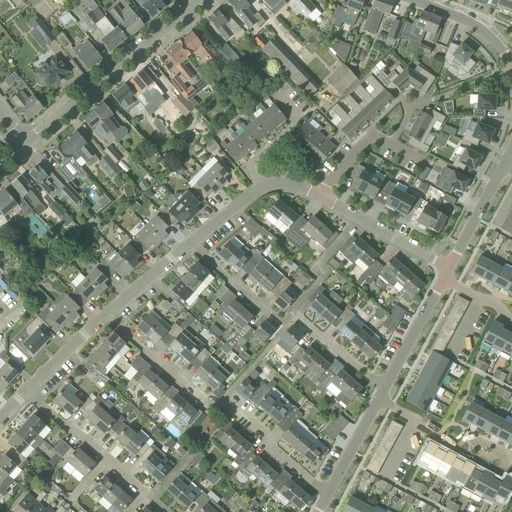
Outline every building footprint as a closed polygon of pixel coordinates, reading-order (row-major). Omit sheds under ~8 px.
[(140,0),(144,5),(142,6),(152,19),(166,7),(160,0),(140,0)] [(229,0),(227,2),(228,2),(250,29),(256,24),(259,27),(265,22),(258,13),(254,16),(247,8),(250,6),(244,0),(229,0)] [(283,0),(281,0),(273,7),(279,14),(288,5),(283,0)] [(291,0),(290,2),(306,18),(307,18),(312,23),(321,14),(308,0),(291,0)] [(347,9),(342,7),(336,21),(334,27),(339,29),(342,23),(353,27),(355,22),(359,12),(360,12),(364,0),(349,0),(347,7),(348,7),(347,9)] [(364,29),(363,31),(370,33),(379,11),(383,13),(384,13),(389,15),(395,1),(391,0),(374,0),(372,8),(364,29)] [(511,0),(492,0),(491,3),(497,6),(497,8),(504,11),(505,12),(507,13),(509,13),(510,13),(511,9),(511,0)] [(336,21),(342,7),(336,5),(331,18),(336,21)] [(118,27),(128,39),(144,25),(129,6),(121,13),(116,6),(110,12),(120,25),(118,27)] [(81,20),(77,24),(85,33),(90,29),(97,38),(98,39),(100,42),(101,42),(110,53),(117,47),(108,36),(109,34),(99,22),(102,20),(94,10),(82,19),(81,20)] [(210,17),(208,18),(208,19),(226,41),(233,35),(232,34),(231,33),(238,26),(235,22),(228,15),(226,17),(224,19),(224,18),(218,10),(210,17)] [(402,30),(401,33),(409,36),(407,41),(420,46),(422,39),(425,32),(426,31),(432,16),(422,12),(418,21),(416,19),(413,26),(405,22),(402,30)] [(426,31),(425,32),(430,34),(428,40),(429,41),(435,43),(437,39),(441,29),(438,28),(441,20),(432,16),(426,31)] [(39,18),(31,25),(47,45),(55,38),(39,18)] [(117,47),(128,39),(118,27),(115,30),(105,18),(99,22),(109,34),(108,36),(117,47)] [(394,20),(387,38),(397,42),(404,24),(394,20)] [(176,44),(188,58),(194,53),(204,66),(215,57),(227,70),(234,63),(220,49),(214,54),(205,43),(202,46),(191,32),(176,44)] [(62,33),(56,38),(66,50),(71,47),(72,46),(62,33)] [(409,36),(401,33),(399,38),(407,41),(409,36)] [(267,44),(259,36),(253,41),(262,50),(267,44)] [(268,56),(278,46),(272,40),(267,44),(262,50),(268,56)] [(81,44),(73,50),(78,55),(77,56),(83,63),(89,70),(90,69),(93,67),(95,65),(98,62),(99,62),(103,59),(93,48),(87,41),(82,45),(81,44)] [(331,49),(345,63),(352,46),(339,41),(331,49)] [(462,44),(460,47),(450,43),(444,59),(452,64),(450,67),(457,72),(460,69),(467,74),(475,63),(469,58),(473,53),(462,44)] [(188,58),(176,44),(175,45),(173,44),(170,47),(170,48),(165,53),(188,82),(193,77),(184,66),(190,61),(188,58)] [(239,58),(225,44),(220,49),(234,63),(239,58)] [(418,50),(429,55),(432,48),(420,44),(418,50)] [(36,72),(39,76),(38,79),(38,82),(40,84),(43,85),(46,85),(49,88),(57,82),(58,83),(65,78),(63,76),(69,72),(57,56),(49,61),(48,60),(41,65),(42,67),(36,72)] [(381,61),(375,67),(379,72),(385,66),(381,61)] [(360,81),(359,80),(344,64),(327,81),(343,98),(360,81)] [(413,72),(408,68),(409,85),(414,88),(418,91),(419,91),(424,95),(435,79),(417,66),(413,72)] [(127,85),(126,86),(140,103),(153,119),(155,118),(168,130),(175,123),(162,108),(164,106),(158,99),(164,94),(154,83),(158,79),(149,67),(145,71),(144,70),(130,81),(131,82),(130,82),(129,83),(127,85)] [(409,85),(408,68),(399,77),(393,71),(387,76),(383,72),(377,77),(391,93),(396,88),(401,93),(405,89),(409,85)] [(302,71),(292,81),(296,86),(306,76),(302,71)] [(4,80),(9,86),(20,78),(15,72),(4,80)] [(370,85),(365,90),(370,95),(383,110),(383,109),(384,109),(389,104),(394,99),(371,75),(365,80),(369,84),(370,85)] [(171,80),(170,81),(176,89),(186,100),(196,92),(192,86),(187,90),(176,76),(171,80)] [(140,103),(126,86),(125,85),(112,95),(125,111),(134,104),(136,106),(140,103)] [(383,110),(370,95),(365,90),(360,85),(355,90),(364,100),(359,105),(372,120),(373,119),(373,120),(378,114),(383,110)] [(260,89),(255,93),(259,99),(264,95),(260,89)] [(20,93),(12,100),(14,102),(19,108),(18,109),(28,120),(42,108),(33,97),(29,100),(27,102),(20,93)] [(194,108),(181,94),(172,103),(179,110),(185,116),(194,108)] [(473,109),(473,116),(485,117),(486,111),(495,112),(495,103),(498,103),(498,94),(491,94),(491,96),(478,96),(478,104),(473,104),(473,109)] [(367,124),(372,120),(359,105),(350,95),(344,101),(353,111),(348,115),(361,130),(362,130),(368,124),(367,124)] [(446,114),(452,115),(451,107),(453,107),(452,101),(444,104),(446,114)] [(112,116),(113,115),(103,103),(93,111),(115,139),(118,143),(125,138),(127,134),(127,131),(125,128),(121,127),(112,116)] [(274,105),(267,111),(263,106),(260,109),(263,113),(276,128),(286,120),(274,105)] [(361,130),(348,115),(339,105),(333,111),(342,121),(336,126),(350,141),(351,140),(357,134),(361,130)] [(250,117),(254,113),(250,107),(245,111),(250,117)] [(442,124),(446,117),(427,107),(424,113),(420,112),(418,117),(414,124),(430,133),(436,121),(442,124)] [(93,111),(83,119),(93,131),(94,131),(100,138),(102,137),(105,139),(109,144),(115,139),(93,111)] [(250,117),(254,122),(266,136),(276,128),(263,113),(256,119),(253,115),(250,117)] [(294,136),(303,145),(316,130),(309,124),(313,120),(310,117),(294,136)] [(153,119),(151,121),(162,135),(168,130),(155,118),(153,119)] [(240,125),(245,131),(256,144),(266,136),(254,122),(247,128),(243,123),(240,125)] [(423,144),(430,133),(414,124),(410,131),(407,136),(410,138),(407,144),(426,154),(430,147),(423,144)] [(462,140),(477,146),(480,140),(488,144),(491,136),(493,137),(497,129),(490,127),(490,129),(478,124),(475,132),(466,129),(462,140)] [(316,130),(303,145),(313,153),(326,139),(325,138),(319,133),(323,129),(320,126),(316,130)] [(445,126),(442,131),(448,134),(451,128),(445,126)] [(257,146),(256,144),(245,131),(237,138),(234,133),(231,135),(247,154),(257,146)] [(76,132),(62,143),(72,156),(76,161),(81,158),(89,168),(99,160),(86,145),(76,132)] [(326,139),(313,153),(321,160),(323,162),(336,148),(329,141),(333,137),(331,136),(329,134),(325,138),(326,139)] [(224,141),(221,144),(236,163),(247,154),(231,135),(234,140),(228,146),(224,141)] [(211,152),(219,146),(212,138),(205,144),(211,152)] [(55,148),(49,153),(56,160),(60,166),(55,170),(66,182),(68,180),(71,181),(77,176),(75,174),(77,173),(76,173),(82,168),(81,167),(78,163),(76,161),(72,156),(62,143),(61,143),(55,148)] [(121,159),(110,146),(103,152),(106,156),(107,155),(116,164),(121,159)] [(458,155),(452,166),(463,172),(466,166),(474,170),(481,158),(466,150),(462,157),(458,155)] [(111,179),(117,175),(121,171),(116,164),(107,155),(106,156),(98,163),(111,179)] [(202,169),(207,174),(221,188),(227,182),(224,178),(232,170),(221,159),(218,162),(213,157),(202,169)] [(52,174),(48,177),(38,165),(31,172),(29,174),(49,196),(56,190),(54,188),(57,186),(61,190),(64,187),(52,174)] [(358,165),(348,176),(357,181),(353,188),(364,193),(373,177),(374,174),(358,165)] [(202,169),(188,183),(193,188),(204,199),(212,191),(215,194),(221,188),(207,174),(202,169)] [(421,173),(418,178),(424,181),(427,176),(421,173)] [(468,183),(453,174),(449,182),(445,180),(442,184),(439,191),(445,194),(450,196),(453,190),(461,195),(468,183)] [(22,176),(11,185),(12,186),(20,195),(20,196),(22,199),(25,197),(35,208),(32,210),(33,211),(38,216),(39,216),(45,211),(45,208),(40,204),(41,203),(31,191),(33,190),(23,177),(22,176)] [(373,177),(364,193),(374,199),(379,190),(384,193),(390,182),(385,179),(383,182),(373,177)] [(149,187),(145,180),(138,185),(143,191),(149,187)] [(384,193),(390,196),(385,205),(395,211),(404,194),(394,189),(396,185),(390,182),(384,193)] [(64,187),(61,190),(76,206),(82,200),(67,184),(64,187)] [(124,189),(126,198),(135,196),(132,187),(124,189)] [(187,192),(178,201),(179,202),(193,216),(199,210),(196,207),(204,199),(193,188),(188,193),(187,192)] [(0,224),(0,225),(2,226),(6,222),(7,222),(6,220),(4,218),(5,218),(5,217),(13,210),(18,207),(20,209),(21,210),(19,212),(20,212),(25,219),(28,215),(33,211),(32,210),(31,209),(22,199),(20,196),(14,200),(5,190),(5,191),(0,194),(0,224)] [(149,190),(144,194),(149,200),(154,195),(149,190)] [(415,200),(404,194),(395,211),(406,216),(410,208),(416,211),(422,199),(416,196),(415,200)] [(450,196),(445,194),(442,200),(453,206),(456,200),(450,196)] [(164,208),(160,212),(171,223),(176,219),(180,223),(184,219),(187,223),(193,216),(179,202),(178,201),(173,196),(171,199),(169,201),(168,202),(168,204),(168,206),(171,208),(167,212),(164,209),(164,208)] [(265,216),(265,219),(273,226),(274,225),(277,221),(288,208),(279,200),(268,213),(266,215),(265,216)] [(68,227),(73,222),(55,201),(49,207),(60,220),(60,219),(68,227)] [(98,203),(92,208),(97,214),(103,209),(98,203)] [(427,228),(436,211),(425,206),(417,222),(427,228)] [(288,208),(277,221),(287,229),(283,234),(287,238),(300,223),(296,219),(298,217),(288,208)] [(444,221),(448,213),(438,208),(436,211),(427,228),(438,233),(440,228),(442,230),(446,222),(444,221)] [(146,225),(161,240),(167,235),(163,231),(165,230),(165,229),(171,223),(160,212),(156,216),(156,215),(146,225)] [(287,238),(286,239),(294,246),(299,240),(305,245),(311,238),(323,225),(313,217),(305,227),(300,223),(287,238)] [(267,233),(260,227),(261,227),(251,218),(247,223),(257,231),(260,234),(263,237),(267,233)] [(247,223),(243,227),(253,236),(257,231),(247,223)] [(511,234),(511,227),(504,223),(501,229),(511,235),(511,234)] [(84,232),(89,237),(97,230),(92,225),(84,232)] [(146,225),(132,240),(143,251),(151,243),(155,247),(161,240),(146,225)] [(323,225),(311,238),(321,247),(321,246),(326,250),(339,235),(335,231),(332,234),(328,230),(323,225)] [(499,234),(498,234),(493,231),(489,238),(495,241),(499,234)] [(358,259),(368,247),(358,238),(356,240),(352,236),(338,251),(343,255),(342,256),(353,265),(358,259)] [(234,237),(219,255),(228,263),(239,251),(244,246),(234,237)] [(277,249),(283,243),(277,238),(272,244),(277,249)] [(132,240),(118,254),(133,269),(139,263),(135,259),(137,258),(143,251),(132,240)] [(368,247),(357,259),(368,268),(366,269),(364,272),(360,277),(365,281),(368,277),(379,264),(375,261),(375,260),(379,256),(375,253),(368,247)] [(103,261),(100,265),(111,276),(115,272),(115,271),(119,275),(120,275),(123,272),(127,275),(133,269),(118,254),(114,250),(104,261),(103,261)] [(239,251),(228,263),(238,272),(248,260),(252,264),(260,255),(255,251),(249,259),(239,251)] [(67,259),(70,263),(76,257),(73,253),(67,259)] [(274,267),(264,259),(260,255),(252,264),(256,268),(249,276),(259,284),(274,267)] [(482,279),(491,263),(480,257),(471,273),(482,279)] [(63,269),(69,263),(65,258),(59,265),(63,269)] [(389,284),(403,267),(393,258),(384,268),(379,264),(368,277),(373,281),(379,275),(389,284)] [(335,270),(340,265),(333,259),(328,264),(335,270)] [(189,272),(201,283),(210,274),(202,267),(197,262),(189,272)] [(494,285),(502,269),(491,263),(482,279),(494,285)] [(205,264),(202,267),(210,274),(212,271),(205,264)] [(96,268),(85,278),(100,294),(107,287),(103,284),(107,279),(109,277),(111,276),(100,265),(96,268)] [(274,267),(259,284),(268,293),(270,292),(274,295),(288,279),(283,276),(274,267)] [(403,267),(389,284),(393,287),(396,283),(402,288),(413,276),(403,267)] [(38,268),(33,273),(37,277),(42,272),(38,268)] [(511,274),(502,269),(494,285),(496,286),(505,291),(511,277),(511,274)] [(189,272),(181,281),(193,292),(201,283),(189,272)] [(38,285),(42,282),(37,277),(33,273),(30,277),(38,285)] [(78,275),(71,283),(76,287),(75,289),(76,290),(72,293),(83,304),(91,296),(95,299),(100,294),(85,278),(80,274),(79,274),(78,274),(78,275)] [(413,276),(403,288),(399,293),(403,296),(401,298),(408,304),(414,297),(424,285),(413,276)] [(360,277),(355,282),(360,286),(365,281),(360,277)] [(288,279),(274,295),(278,299),(274,303),(284,312),(295,300),(285,291),(292,283),(288,279)] [(185,302),(193,292),(181,281),(172,291),(178,296),(174,300),(183,309),(187,304),(185,302)] [(228,290),(224,286),(215,295),(220,299),(228,290)] [(320,286),(308,300),(312,304),(310,306),(321,315),(338,295),(333,291),(326,299),(320,295),(325,290),(320,286)] [(220,299),(224,303),(233,293),(228,290),(220,299)] [(67,296),(57,307),(73,322),(79,316),(75,312),(76,311),(77,311),(83,304),(72,293),(67,296)] [(234,300),(237,297),(233,293),(224,303),(216,312),(221,316),(223,313),(233,321),(244,309),(234,300)] [(343,300),(338,295),(321,315),(336,328),(352,309),(353,309),(348,304),(345,307),(340,312),(336,308),(343,300)] [(467,308),(470,302),(458,296),(456,302),(467,308)] [(168,311),(172,306),(180,313),(183,309),(174,300),(170,304),(166,300),(161,306),(168,311)] [(214,302),(211,306),(215,310),(219,306),(214,302)] [(456,302),(453,307),(464,313),(467,308),(456,302)] [(392,310),(402,317),(406,312),(395,305),(392,310)] [(39,315),(38,316),(44,322),(49,328),(54,332),(55,333),(63,324),(67,328),(73,322),(57,307),(52,312),(49,309),(47,307),(39,315)] [(453,307),(450,312),(461,318),(464,313),(453,307)] [(244,309),(233,321),(242,330),(233,340),(238,343),(242,338),(243,338),(251,328),(247,325),(253,317),(244,309)] [(352,309),(336,328),(350,341),(361,329),(364,325),(354,316),(357,313),(352,309)] [(386,315),(379,309),(374,315),(380,321),(386,315)] [(388,316),(399,322),(402,317),(392,310),(388,316)] [(450,312),(447,318),(458,324),(461,318),(450,312)] [(146,336),(157,323),(148,315),(137,328),(146,336)] [(385,321),(396,327),(399,322),(388,316),(385,321)] [(29,338),(21,346),(26,352),(25,353),(32,360),(42,350),(41,349),(45,345),(50,340),(43,334),(49,328),(37,317),(26,329),(25,334),(29,338)] [(447,318),(444,323),(455,329),(458,324),(447,318)] [(392,333),(396,327),(385,321),(382,326),(392,333)] [(171,327),(166,333),(171,336),(180,326),(175,322),(171,327)] [(255,332),(251,328),(242,338),(247,342),(254,334),(263,343),(274,330),(264,322),(255,332)] [(482,342),(482,343),(483,343),(484,340),(492,345),(501,329),(502,327),(493,322),(482,342)] [(157,323),(146,336),(156,345),(166,333),(171,327),(166,323),(162,328),(157,323)] [(175,340),(170,346),(170,347),(180,355),(195,338),(185,329),(187,327),(183,323),(180,326),(171,336),(175,340)] [(444,323),(441,328),(452,334),(455,329),(444,323)] [(213,326),(209,330),(218,337),(222,333),(213,326)] [(292,327),(281,339),(291,349),(287,353),(292,357),(292,358),(301,348),(296,344),(302,336),(292,327)] [(441,328),(438,334),(450,340),(452,334),(441,328)] [(361,329),(350,341),(361,350),(371,338),(361,329)] [(492,345),(491,347),(501,352),(502,350),(511,334),(501,329),(492,345)] [(511,334),(502,350),(511,356),(511,353),(511,331),(511,332),(511,334)] [(109,337),(105,342),(117,354),(126,344),(125,344),(123,342),(113,333),(109,337)] [(371,338),(361,350),(371,359),(381,348),(379,346),(380,345),(380,343),(381,341),(379,338),(374,334),(371,338)] [(438,334),(436,339),(447,345),(450,340),(438,334)] [(195,338),(180,355),(189,363),(195,357),(199,361),(207,351),(203,347),(201,350),(196,346),(200,341),(195,337),(195,338)] [(238,343),(237,344),(242,347),(247,342),(242,338),(238,343)] [(436,339),(433,344),(444,350),(447,345),(436,339)] [(105,342),(96,352),(109,363),(113,366),(113,367),(121,358),(117,354),(105,342)] [(433,344),(430,350),(441,356),(444,350),(433,344)] [(292,357),(288,362),(292,365),(296,361),(297,362),(298,360),(308,369),(309,368),(308,368),(319,356),(309,347),(305,352),(301,348),(292,358),(292,357)] [(426,364),(424,368),(444,378),(449,369),(446,368),(450,361),(441,356),(430,350),(427,355),(430,356),(432,357),(427,365),(426,364)] [(207,351),(199,361),(203,365),(195,374),(205,382),(216,370),(220,365),(211,356),(212,355),(207,351)] [(88,362),(84,366),(89,371),(99,379),(106,384),(110,379),(104,374),(106,372),(106,369),(105,368),(109,363),(96,352),(95,353),(89,360),(87,362),(88,362)] [(6,363),(0,369),(0,376),(9,384),(18,374),(11,368),(15,363),(5,355),(0,358),(1,359),(6,363)] [(138,356),(130,365),(134,369),(143,359),(138,356)] [(309,368),(308,369),(318,378),(316,380),(320,384),(321,385),(339,363),(335,359),(329,365),(319,356),(308,368),(309,368)] [(139,373),(147,363),(143,359),(134,369),(138,372),(139,373)] [(474,367),(479,370),(483,363),(478,360),(474,367)] [(138,372),(132,378),(138,383),(147,391),(158,379),(149,370),(152,367),(147,363),(139,373),(138,372)] [(318,387),(317,388),(322,393),(325,388),(330,383),(340,392),(341,391),(352,379),(342,371),(344,368),(339,363),(321,385),(319,387),(318,387)] [(483,363),(479,370),(484,373),(488,365),(483,363)] [(419,376),(418,379),(438,390),(444,378),(424,368),(423,368),(425,369),(421,377),(419,376)] [(226,378),(216,370),(205,382),(215,391),(212,393),(217,397),(225,388),(221,384),(226,378)] [(243,383),(236,391),(246,400),(248,398),(252,403),(267,386),(263,383),(262,382),(257,388),(251,383),(259,374),(254,370),(246,379),(243,383)] [(496,370),(492,377),(498,380),(501,372),(496,370)] [(89,371),(85,376),(94,384),(99,379),(89,371)] [(501,372),(498,380),(503,383),(507,375),(501,372)] [(0,394),(8,386),(8,385),(9,384),(0,376),(0,394)] [(148,391),(147,392),(157,400),(154,403),(155,404),(151,408),(155,411),(167,397),(163,393),(168,387),(158,379),(147,391),(148,391)] [(339,403),(340,401),(347,407),(352,401),(352,400),(362,389),(352,379),(341,391),(334,399),(339,403)] [(413,388),(412,390),(432,401),(438,390),(418,379),(417,380),(419,381),(414,389),(413,388)] [(489,382),(484,379),(480,386),(485,389),(489,382)] [(267,386),(252,403),(257,407),(258,405),(268,414),(279,402),(283,397),(284,396),(274,388),(272,390),(267,386)] [(62,408),(74,396),(65,388),(53,400),(62,408)] [(502,398),(506,391),(501,388),(497,395),(502,398)] [(412,394),(407,402),(426,412),(432,401),(412,390),(410,393),(412,394)] [(511,394),(506,391),(502,398),(507,401),(511,394)] [(167,397),(155,411),(158,414),(162,410),(163,411),(166,407),(175,416),(186,403),(177,395),(172,401),(171,401),(167,397)] [(80,407),(84,411),(92,401),(89,398),(88,397),(82,403),(74,396),(62,408),(72,417),(80,407)] [(95,426),(106,414),(110,409),(105,405),(105,403),(98,396),(96,398),(93,402),(92,401),(84,411),(89,415),(86,418),(95,426)] [(279,402),(268,414),(272,417),(271,419),(271,421),(275,424),(277,424),(277,425),(281,429),(298,411),(298,410),(294,406),(293,407),(287,401),(283,397),(279,402)] [(175,416),(171,421),(180,429),(185,424),(187,425),(190,428),(197,420),(203,413),(198,409),(196,412),(192,409),(186,403),(175,416)] [(473,425),(482,409),(471,403),(462,419),(473,425)] [(482,409),(473,425),(485,431),(493,415),(482,409)] [(298,411),(281,429),(286,433),(282,437),(290,444),(293,446),(303,435),(307,430),(308,429),(298,419),(302,415),(302,414),(298,411)] [(133,412),(127,418),(131,421),(136,415),(133,412)] [(106,414),(95,426),(104,435),(110,429),(114,432),(122,422),(118,419),(115,422),(106,414)] [(349,422),(339,414),(335,419),(345,427),(349,422)] [(25,424),(37,435),(46,426),(33,415),(25,424)] [(485,431),(496,437),(504,421),(493,415),(485,431)] [(345,427),(335,419),(331,423),(340,432),(345,427)] [(400,432),(403,426),(392,420),(389,426),(400,432)] [(229,449),(240,437),(230,428),(233,425),(228,421),(215,436),(229,449)] [(511,425),(504,421),(496,437),(507,443),(511,433),(511,425)] [(122,422),(114,432),(119,436),(116,439),(125,447),(136,435),(122,422)] [(340,432),(331,423),(327,428),(336,436),(340,432)] [(20,430),(17,434),(29,445),(35,450),(43,441),(37,435),(25,424),(20,430)] [(157,438),(162,432),(155,426),(150,433),(157,438)] [(389,426),(386,431),(397,437),(400,432),(389,426)] [(323,433),(332,441),(336,436),(327,428),(323,433)] [(136,435),(125,447),(134,456),(137,453),(141,456),(150,447),(152,444),(154,442),(140,430),(136,435)] [(386,431),(383,436),(394,442),(397,437),(386,431)] [(20,454),(29,445),(17,434),(8,443),(17,451),(13,455),(22,464),(24,466),(25,466),(29,462),(20,454)] [(293,446),(303,455),(313,444),(303,435),(293,446)] [(383,436),(380,442),(392,448),(394,442),(383,436)] [(242,465),(252,453),(255,450),(250,446),(240,437),(229,449),(237,456),(233,461),(240,467),(242,465)] [(180,439),(176,443),(180,447),(182,448),(185,444),(180,439)] [(66,444),(62,440),(53,450),(57,453),(66,444)] [(170,449),(175,444),(171,440),(166,445),(170,449)] [(380,442),(378,447),(389,453),(392,448),(380,442)] [(429,442),(418,463),(419,461),(428,466),(437,449),(438,447),(429,442)] [(57,453),(62,457),(70,447),(66,444),(57,453)] [(149,474),(161,461),(164,457),(159,453),(160,451),(152,444),(150,447),(141,456),(146,460),(140,466),(149,474)] [(329,450),(327,448),(323,452),(313,444),(303,455),(313,464),(322,454),(326,456),(329,450)] [(75,469),(87,456),(78,448),(75,452),(70,447),(62,457),(75,469)] [(176,451),(178,452),(183,456),(186,452),(182,448),(180,447),(176,451)] [(378,447),(375,453),(386,459),(389,453),(378,447)] [(428,466),(427,468),(436,472),(437,470),(446,454),(437,449),(428,466)] [(204,456),(200,452),(196,457),(200,461),(204,456)] [(446,454),(437,470),(446,475),(455,459),(456,457),(447,452),(446,454)] [(244,466),(239,471),(248,479),(252,475),(256,479),(267,466),(257,457),(252,453),(242,465),(244,466)] [(375,453),(372,458),(383,464),(386,459),(375,453)] [(0,459),(0,468),(8,476),(14,480),(22,471),(21,470),(19,468),(22,464),(13,455),(9,460),(4,455),(0,459)] [(75,469),(85,478),(96,465),(87,456),(75,469)] [(196,457),(191,463),(197,468),(202,463),(200,461),(196,457)] [(372,458),(369,463),(380,469),(383,464),(372,458)] [(446,475),(445,477),(455,482),(456,480),(464,464),(455,459),(446,475)] [(165,465),(161,461),(149,474),(159,483),(175,465),(169,460),(165,465)] [(464,464),(456,480),(465,485),(474,469),(475,467),(466,462),(464,464)] [(369,463),(366,469),(377,475),(380,469),(369,463)] [(267,466),(256,479),(267,488),(265,490),(269,494),(273,490),(274,488),(287,473),(283,469),(277,475),(267,466)] [(0,488),(1,487),(3,489),(5,491),(10,486),(14,481),(14,480),(8,476),(0,468),(0,488)] [(39,478),(46,473),(41,468),(35,472),(39,478)] [(465,485),(464,487),(473,492),(474,490),(483,474),(474,469),(465,485)] [(366,482),(370,474),(365,471),(361,479),(366,482)] [(213,485),(218,479),(210,472),(205,478),(213,485)] [(483,474),(474,490),(483,495),(492,479),(493,477),(484,472),(483,474)] [(230,477),(226,473),(222,477),(226,481),(230,477)] [(290,481),(292,478),(287,473),(274,488),(279,492),(275,496),(286,505),(289,502),(300,490),(290,481)] [(94,489),(103,497),(114,484),(105,476),(98,484),(94,480),(85,490),(90,494),(94,489)] [(501,484),(494,497),(504,502),(511,487),(511,480),(506,477),(505,476),(505,477),(502,482),(501,484)] [(177,478),(167,490),(177,499),(187,488),(187,487),(192,482),(187,478),(183,482),(177,478)] [(483,495),(482,497),(491,502),(494,497),(501,484),(492,479),(483,495)] [(378,488),(383,491),(387,483),(382,481),(378,488)] [(413,481),(409,488),(414,491),(418,484),(413,481)] [(62,490),(53,482),(48,486),(58,495),(62,490)] [(177,499),(188,508),(194,500),(199,504),(206,495),(192,482),(187,488),(177,499)] [(392,486),(387,483),(383,491),(388,494),(392,486)] [(114,484),(103,497),(112,506),(124,493),(114,484)] [(423,487),(418,484),(414,491),(419,494),(423,487)] [(300,490),(289,502),(299,511),(305,504),(310,508),(313,502),(310,499),(300,490)] [(28,511),(44,493),(42,491),(34,500),(28,494),(12,511),(28,511)] [(427,498),(432,501),(436,494),(431,491),(427,498)] [(400,500),(405,503),(409,495),(404,492),(400,500)] [(45,493),(28,511),(43,511),(46,510),(46,509),(40,503),(47,495),(45,493)] [(124,493),(112,506),(119,511),(122,511),(132,501),(124,493)] [(442,497),(436,494),(432,501),(438,504),(442,497)] [(199,511),(218,511),(221,509),(206,495),(199,504),(203,508),(199,511)] [(411,505),(415,498),(409,495),(405,503),(411,505)] [(241,507),(245,502),(240,497),(235,502),(241,507)] [(357,511),(362,504),(351,497),(342,511),(357,511)] [(254,500),(250,504),(256,509),(260,505),(254,500)] [(420,501),(417,506),(424,510),(426,504),(420,501)] [(445,508),(451,511),(455,503),(449,501),(445,508)] [(456,511),(460,506),(455,503),(451,511),(452,511),(456,511)]
